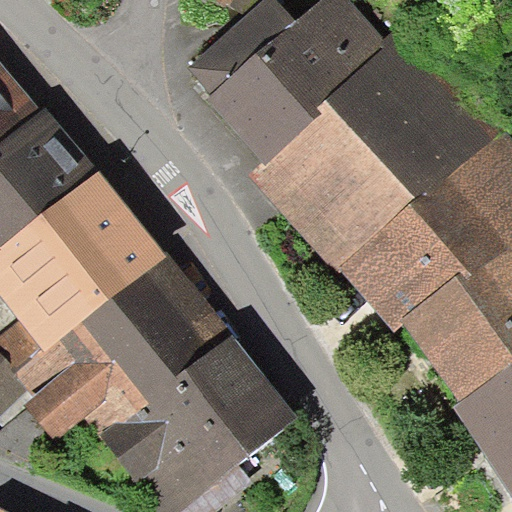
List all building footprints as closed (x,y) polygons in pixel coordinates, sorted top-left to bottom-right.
[(296,20),(277,0),(261,0),(244,15),(188,64),(213,94),(296,20)] [(318,0),(296,20),(213,94),(207,99),(263,161),(391,46),(384,39),(349,0),(318,0)] [(220,0),(244,15),(261,0),(220,0)] [(406,19),(384,39),(391,46),(263,161),(249,173),(340,274),(341,264),(509,131),(406,19)] [(0,141),(40,107),(0,60),(0,141)] [(44,103),(40,107),(0,141),(0,247),(99,170),(44,103)] [(511,134),(509,131),(341,264),(395,332),(405,324),(401,319),(511,237),(511,134)] [(167,257),(99,170),(0,247),(0,294),(19,319),(45,352),(167,257)] [(511,237),(401,319),(405,324),(462,402),(511,365),(511,237)] [(19,319),(0,334),(0,352),(34,396),(25,403),(29,407),(56,441),(86,418),(101,438),(231,332),(171,254),(167,257),(45,352),(19,319)] [(268,379),(231,332),(101,438),(135,482),(268,379)] [(25,403),(34,396),(0,352),(0,425),(2,428),(29,407),(25,403)] [(511,365),(462,402),(453,407),(511,498),(511,365)] [(178,511),(299,418),(268,379),(135,482),(158,511),(178,511)]
